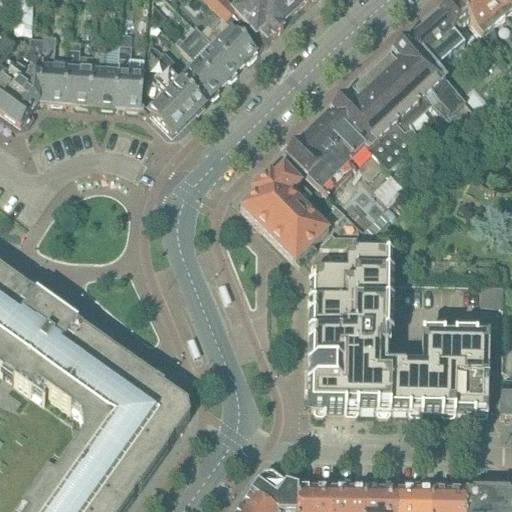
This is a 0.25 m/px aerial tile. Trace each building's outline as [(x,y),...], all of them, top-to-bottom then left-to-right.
[(0,4),(10,13),(10,0),(2,0),(0,3),(0,4)] [(21,41),(31,42),(32,0),(15,0),(14,37),(21,41)] [(217,0),(200,0),(224,24),(233,15),(217,0)] [(251,0),(234,15),(243,25),(242,26),(245,30),(246,29),(265,50),(273,42),(283,33),(305,11),(317,0),(251,0)] [(458,0),(453,5),(467,22),(497,57),(504,51),(496,42),(490,40),(489,41),(486,37),(506,20),(488,0),(458,0)] [(511,0),(488,0),(506,20),(511,14),(511,0)] [(453,5),(409,42),(435,72),(463,49),(451,35),(467,22),(453,5)] [(200,37),(201,38),(237,74),(245,66),(249,66),(257,58),(221,22),(210,33),(207,30),(200,37)] [(195,68),(219,92),(227,84),(231,84),(236,79),(235,75),(237,74),(201,38),(188,51),(179,43),(175,47),(195,67),(195,68)] [(43,45),(38,108),(63,110),(67,65),(53,63),(55,42),(44,42),(43,45)] [(367,156),(381,170),(388,176),(418,149),(411,136),(427,128),(427,124),(422,118),(430,111),(443,126),(464,106),(435,72),(409,42),(373,73),(329,117),(367,156)] [(9,80),(0,93),(0,120),(19,134),(38,108),(43,45),(30,43),(30,52),(17,71),(10,81),(9,80)] [(4,44),(0,49),(0,93),(9,80),(17,71),(6,63),(14,52),(4,44)] [(67,65),(63,110),(89,112),(92,76),(78,75),(80,48),(69,47),(67,65)] [(92,76),(89,112),(114,114),(119,51),(104,59),(105,50),(94,49),(92,76)] [(119,51),(114,114),(115,114),(126,115),(137,116),(140,116),(143,80),(143,78),(128,77),(130,63),(130,52),(119,51)] [(149,51),(149,57),(156,65),(203,112),(204,111),(201,109),(209,101),(213,102),(218,97),(218,93),(219,92),(195,68),(184,78),(179,73),(179,72),(164,57),(163,58),(153,51),(149,51)] [(163,95),(169,101),(191,124),(203,112),(156,65),(148,57),(147,79),(163,95)] [(171,144),(191,124),(169,101),(163,95),(153,104),(145,104),(144,116),(171,144)] [(367,156),(329,117),(285,161),(305,181),(320,195),(349,165),(368,183),(381,170),(367,156)] [(254,198),(240,213),(294,268),(295,268),(299,272),(315,256),(311,252),(328,235),(301,208),(311,198),(283,170),(272,180),(269,176),(251,194),(254,198)] [(335,210),(322,224),(338,226),(344,219),(335,210)] [(494,240),(505,244),(511,222),(499,219),(494,240)] [(318,250),(319,252),(345,253),(356,241),(334,241),(330,237),(318,250)] [(350,252),(354,254),(354,256),(384,257),(364,238),(350,252)] [(311,393),(310,414),(313,414),(313,417),(316,420),(322,420),(325,417),(325,416),(343,416),(343,418),(346,420),(355,420),(357,418),(357,416),(376,416),(376,418),(378,421),(387,421),(390,418),(390,417),(408,417),(408,419),(410,421),(419,422),(422,419),(422,417),(440,418),(440,419),(443,422),(452,422),(454,420),(455,418),(473,418),(473,420),(475,423),(484,423),(487,420),(488,344),(421,342),(421,375),(386,374),(388,292),(389,292),(392,289),(392,288),(392,280),(390,277),(388,277),(388,257),(384,257),(354,256),(347,256),(346,276),(311,276),(308,278),(308,287),(311,290),(313,290),(312,308),(311,308),(308,311),(308,320),(310,323),(312,323),(312,341),(310,341),(307,343),(307,352),(310,355),(311,355),(311,375),(305,375),(305,393),(311,393)] [(493,277),(493,286),(502,286),(505,286),(506,274),(500,274),(500,277),(493,277)] [(0,378),(30,400),(38,389),(91,426),(154,471),(189,422),(187,409),(147,381),(62,321),(49,311),(31,298),(0,276),(0,378)] [(480,286),(480,290),(480,310),(502,310),(502,286),(493,286),(480,286)] [(500,420),(500,423),(511,423),(511,383),(500,395),(500,420)] [(125,511),(154,471),(91,426),(30,511),(125,511)] [(263,480),(242,509),(245,511),(296,511),(296,492),(290,492),(270,479),(263,480)] [(329,511),(330,493),(296,492),(296,511),(329,511)] [(363,511),(364,494),(330,493),(329,511),(363,511)] [(397,511),(397,494),(364,494),(363,511),(397,511)] [(430,511),(431,495),(397,494),(397,511),(430,511)] [(464,511),(465,495),(431,495),(430,511),(464,511)] [(489,511),(490,496),(465,495),(464,511),(489,511)] [(511,511),(511,496),(490,496),(489,511),(511,511)]
